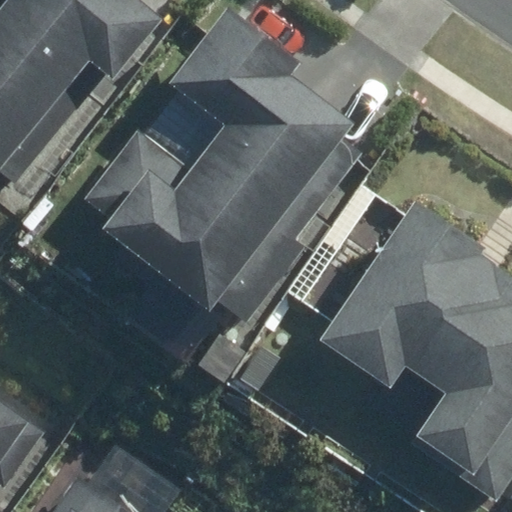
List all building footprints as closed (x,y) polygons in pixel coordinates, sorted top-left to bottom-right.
[(0,0),(0,179),(6,173),(14,181),(61,129),(46,117),(87,71),(106,88),(160,28),(129,0),(0,0)] [(294,233),(361,149),(345,136),(355,124),(292,74),(301,63),(233,8),(168,90),(221,132),(182,182),(129,139),(78,202),(239,330),(308,244),(294,233)] [(492,500),(511,471),(511,274),(408,203),(316,337),(427,414),(413,433),(437,450),(432,459),(492,500)] [(0,497),(47,433),(0,398),(0,497)] [(165,511),(180,492),(109,439),(55,511),(165,511)]
